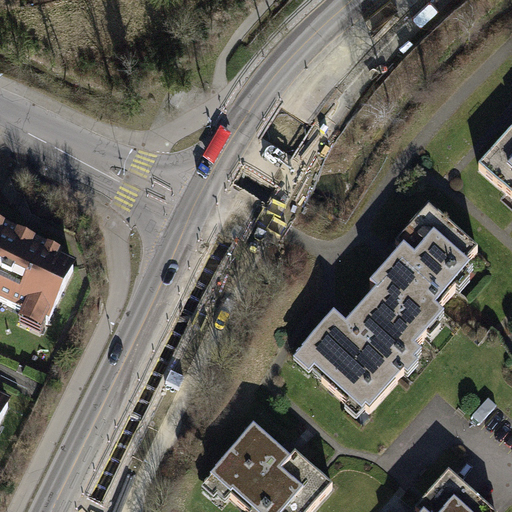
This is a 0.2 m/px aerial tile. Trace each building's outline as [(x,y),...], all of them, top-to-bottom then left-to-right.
[(511,136),(509,134),(480,167),(511,195),(511,136)] [(487,262),(431,211),(362,287),(376,300),(348,331),(336,320),(296,363),(312,377),(320,368),(370,414),(454,322),(442,311),(487,262)] [(0,311),(23,323),(18,333),(42,344),(48,331),(50,333),(79,274),(62,266),(64,262),(23,243),(0,231),(0,311)] [(0,440),(13,412),(0,405),(0,440)] [(257,440),(209,491),(226,507),(234,498),(248,511),(320,511),(340,490),(303,457),(290,471),(257,440)] [(493,511),(453,475),(420,511),(493,511)]
